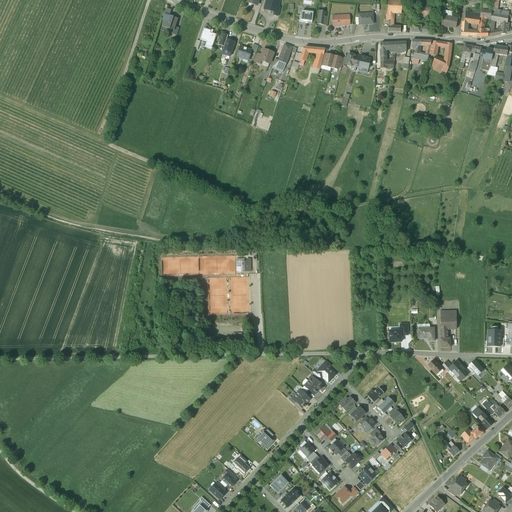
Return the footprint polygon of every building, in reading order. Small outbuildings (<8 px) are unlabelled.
[(266,0),(267,0),(264,10),(274,13),(276,13),(278,8),(280,1),(276,0),(266,0)] [(403,2),(388,1),(387,13),(393,13),(399,14),(401,14),(402,9),(403,2)] [(431,8),(420,7),(419,13),(419,17),(421,17),(430,18),(431,8)] [(490,19),(490,20),(492,21),(494,21),(500,22),(501,16),(502,12),(502,11),(497,10),(492,9),(491,11),(490,19)] [(488,11),(481,10),(480,14),(480,17),(485,18),(490,19),(491,11),(488,11)] [(300,16),(299,22),(312,24),(313,12),(306,11),(306,12),(302,12),(301,16),(300,16)] [(474,13),(465,12),(464,23),(466,23),(479,25),(479,21),(480,17),(480,14),(474,13)] [(393,13),(387,13),(387,21),(388,21),(388,27),(388,32),(400,33),(400,28),(393,27),(393,13)] [(372,14),(358,15),(359,18),(359,25),(373,24),(372,14)] [(447,15),(443,14),(441,27),(447,28),(447,27),(455,29),(457,19),(446,17),(447,15)] [(168,17),(165,16),(165,17),(164,20),(165,21),(163,28),(173,31),(174,27),(177,20),(168,17)] [(341,17),(335,17),(335,22),(333,22),(333,27),(342,26),(350,25),(349,16),(341,16),(341,17)] [(487,37),(487,33),(483,33),(484,22),(480,21),(478,37),(487,37)] [(467,25),(466,23),(464,23),(462,22),(460,36),(472,37),(472,32),(469,33),(466,33),(467,25)] [(507,24),(502,23),(501,31),(494,32),(494,36),(505,34),(505,33),(507,24)] [(211,31),(204,29),(200,40),(206,42),(205,47),(212,49),(216,35),(212,34),(210,34),(211,31)] [(223,35),(221,41),(219,45),(224,47),(227,37),(223,35)] [(224,47),(222,53),(224,53),(223,55),(230,57),(234,43),(230,42),(230,40),(227,39),(228,37),(227,37),(224,47)] [(425,41),(412,41),(410,50),(415,50),(414,54),(418,54),(420,45),(425,46),(425,45),(425,41)] [(432,42),(429,55),(436,56),(438,46),(446,47),(447,44),(432,42)] [(405,43),(395,43),(395,51),(395,52),(395,54),(406,54),(405,43)] [(389,44),(380,44),(381,62),(386,62),(385,51),(389,50),(389,44)] [(452,44),(447,44),(446,47),(444,61),(443,67),(448,69),(450,59),(452,44)] [(292,48),(285,45),(282,52),(289,55),(292,48)] [(508,48),(494,46),(493,51),(493,55),(497,55),(506,57),(507,53),(508,48)] [(251,51),(240,47),(237,57),(244,59),(245,58),(249,59),(251,53),(251,51)] [(319,49),(304,48),(300,61),(304,62),(307,53),(318,54),(319,49)] [(325,50),(319,49),(318,54),(314,68),(320,69),(321,66),(324,55),(325,50)] [(493,51),(486,49),(486,52),(480,51),(479,57),(482,57),(482,59),(491,61),(493,55),(493,51)] [(263,56),(259,55),(256,63),(261,65),(262,63),(269,65),(273,54),(268,52),(268,53),(264,52),(263,56)] [(289,55),(282,52),(278,62),(286,64),(289,55)] [(469,53),(462,52),(461,59),(465,60),(468,61),(468,60),(469,53)] [(425,56),(418,54),(414,54),(412,63),(426,66),(426,64),(426,62),(428,57),(425,56)] [(334,57),(327,55),(327,56),(324,67),(331,69),(334,57)] [(358,56),(352,55),(352,56),(348,55),(347,58),(348,58),(347,59),(346,66),(351,67),(356,68),(356,67),(358,57),(358,56)] [(341,59),(334,57),(331,69),(338,71),(338,68),(341,59)] [(362,57),(362,58),(358,57),(356,67),(360,68),(365,69),(368,70),(369,64),(370,60),(368,60),(366,59),(366,58),(362,57)] [(444,61),(435,57),(432,65),(442,69),(443,67),(444,61)] [(491,61),(482,59),(480,70),(488,72),(490,68),(490,67),(491,61)] [(278,62),(275,61),(273,67),(283,71),(286,64),(278,62)] [(497,69),(495,68),(490,67),(490,68),(488,72),(487,73),(486,75),(496,77),(497,72),(497,70),(497,69)] [(502,82),(504,73),(497,72),(496,77),(495,81),(502,82)] [(247,261),(241,262),(241,263),(243,263),(243,267),(241,267),(241,272),(251,272),(251,259),(247,259),(247,261)] [(448,317),(440,317),(441,329),(441,330),(447,330),(456,329),(456,317),(448,317)] [(433,328),(417,329),(418,339),(428,338),(428,342),(434,341),(433,328)] [(487,330),(487,347),(500,347),(500,339),(500,331),(487,330)] [(400,331),(389,331),(389,343),(401,342),(401,336),(400,331)] [(447,339),(440,339),(440,348),(450,348),(449,340),(447,340),(447,339)] [(435,363),(433,360),(427,366),(431,370),(436,375),(439,372),(437,369),(439,367),(435,363)] [(483,370),(474,361),(469,366),(469,367),(475,373),(477,375),(483,370)] [(452,367),(447,362),(442,366),(447,371),(449,369),(452,367)] [(462,368),(456,362),(452,367),(449,369),(455,375),(462,368)] [(316,372),(322,378),(328,383),(336,374),(328,367),(324,363),(316,372)] [(511,368),(508,364),(500,372),(509,381),(511,378),(511,368)] [(462,368),(455,375),(460,381),(467,374),(462,368)] [(455,375),(449,369),(447,371),(458,383),(460,381),(455,375)] [(316,372),(314,370),(312,373),(318,379),(320,380),(322,378),(316,372)] [(318,379),(312,373),(310,375),(311,376),(316,381),(318,379)] [(316,381),(311,376),(309,378),(309,380),(310,380),(308,382),(318,390),(319,389),(319,390),(321,390),(322,389),(321,387),(322,386),(316,381)] [(318,390),(308,382),(304,386),(314,395),(318,390)] [(379,388),(376,391),(375,390),(374,392),(369,397),(368,398),(373,403),(384,393),(379,388)] [(310,399),(299,390),(298,391),(298,393),(296,395),(306,404),(310,399)] [(498,395),(498,394),(494,398),(499,403),(501,401),(502,399),(498,395)] [(306,404),(296,395),(295,397),(294,397),(293,397),(291,398),(296,403),(302,408),(303,407),(303,408),(304,408),(305,406),(305,405),(306,404)] [(511,405),(511,401),(506,395),(502,399),(501,401),(508,409),(511,405)] [(296,403),(291,398),(290,397),(288,399),(294,405),(296,403)] [(345,397),(339,403),(341,406),(347,400),(345,397)] [(341,406),(346,411),(355,403),(350,397),(347,400),(341,406)] [(394,404),(388,397),(384,402),(378,407),(377,408),(384,414),(394,404)] [(492,407),(487,401),(483,405),(489,411),(492,407)] [(355,407),(348,414),(350,416),(351,415),(357,409),(355,407)] [(357,409),(351,415),(354,418),(355,417),(358,420),(365,413),(359,407),(357,409)] [(395,407),(389,413),(392,416),(397,411),(397,412),(398,410),(395,407)] [(496,411),(494,412),(499,418),(505,413),(499,407),(497,410),(496,411)] [(483,413),(479,409),(474,414),(478,418),(480,415),(483,413)] [(397,412),(397,411),(392,416),(390,417),(392,419),(393,419),(394,420),(394,421),(398,425),(404,419),(397,412)] [(365,417),(359,423),(361,426),(368,420),(365,417)] [(493,424),(487,418),(485,420),(482,423),(488,429),(493,424)] [(371,421),(369,419),(368,420),(361,426),(364,430),(365,429),(368,431),(374,425),(372,423),(371,422),(371,421)] [(410,422),(404,428),(408,431),(413,426),(410,422)] [(436,430),(440,434),(445,428),(441,425),(436,430)] [(323,427),(315,434),(322,441),(326,437),(330,434),(329,434),(323,427)] [(471,433),(470,433),(475,438),(474,438),(475,439),(483,433),(477,427),(471,433)] [(378,432),(375,428),(369,434),(372,437),(376,433),(376,434),(378,432)] [(265,432),(271,438),(274,436),(267,429),(265,432)] [(471,433),(468,429),(461,435),(468,443),(474,438),(475,438),(470,433),(471,433)] [(261,444),(267,449),(275,441),(271,438),(265,432),(263,430),(261,432),(262,434),(260,436),(259,435),(255,439),(259,442),(260,441),(262,443),(261,444)] [(332,432),(329,434),(330,434),(326,437),(331,442),(337,437),(332,432)] [(380,434),(377,434),(376,434),(376,433),(372,437),(370,439),(370,440),(370,441),(372,442),(373,442),(376,446),(383,439),(381,436),(380,434)] [(405,434),(402,436),(401,436),(399,438),(400,439),(397,441),(403,447),(407,444),(406,442),(409,439),(405,434)] [(511,442),(508,439),(499,452),(507,458),(511,451),(511,442)] [(337,441),(329,448),(332,450),(331,451),(333,453),(334,452),(336,455),(337,453),(343,448),(337,441)] [(314,451),(307,444),(300,450),(307,457),(313,452),(314,451)] [(396,444),(392,448),(396,452),(397,453),(401,449),(396,444)] [(454,445),(452,447),(448,444),(445,447),(448,451),(453,457),(459,451),(454,445)] [(390,445),(381,454),(384,457),(388,453),(390,456),(390,455),(393,453),(394,454),(396,452),(392,448),(390,445)] [(343,448),(337,453),(341,457),(347,452),(343,448)] [(494,456),(487,451),(484,455),(486,456),(480,464),(482,465),(488,470),(492,465),(493,466),(493,465),(498,459),(494,456)] [(313,452),(307,457),(305,458),(310,463),(317,456),(313,452)] [(341,457),(340,459),(344,463),(346,462),(351,456),(347,452),(341,457)] [(377,452),(372,457),(375,460),(380,455),(377,452)] [(351,456),(346,462),(352,468),(360,461),(354,454),(351,456)] [(247,461),(241,455),(238,458),(245,464),(247,461)] [(317,456),(310,463),(313,466),(313,465),(320,459),(317,456)] [(238,458),(238,457),(234,462),(236,464),(233,468),(236,470),(237,470),(243,475),(250,468),(245,464),(238,458)] [(320,459),(313,465),(320,473),(328,466),(320,458),(320,459)] [(383,468),(386,471),(391,466),(388,463),(383,468)] [(367,466),(363,470),(364,470),(362,472),(363,472),(359,476),(364,481),(366,484),(367,484),(371,480),(370,480),(371,479),(372,479),(376,476),(372,472),(373,472),(370,470),(367,466)] [(326,472),(319,478),(322,481),(323,480),(322,480),(328,475),(326,472)] [(228,473),(227,473),(222,480),(231,488),(236,481),(228,473)] [(333,476),(333,477),(329,474),(328,475),(322,480),(323,480),(325,483),(324,484),(327,487),(329,484),(332,487),(337,482),(335,479),(336,479),(333,476)] [(286,486),(278,477),(269,486),(273,489),(274,488),(275,489),(276,490),(276,491),(278,494),(286,486)] [(459,479),(457,477),(453,483),(463,490),(467,484),(464,483),(459,479)] [(225,488),(218,482),(216,484),(223,490),(225,488)] [(362,484),(360,482),(355,486),(360,491),(364,487),(364,486),(362,484)] [(463,490),(453,483),(449,488),(451,490),(451,489),(457,494),(459,495),(463,490)] [(223,490),(216,484),(215,484),(209,490),(213,494),(216,497),(220,500),(226,493),(223,490)] [(349,493),(344,488),(335,496),(339,500),(341,498),(344,501),(351,495),(349,493)] [(353,488),(349,493),(351,495),(353,497),(358,493),(353,488)] [(508,495),(503,489),(497,493),(500,496),(499,497),(505,503),(511,498),(508,495)] [(283,499),(281,501),(287,507),(293,503),(292,502),(293,501),(294,501),(299,497),(299,496),(293,490),(288,494),(283,499)] [(300,495),(299,496),(299,497),(294,501),(297,504),(303,498),(300,495)] [(198,504),(206,511),(207,510),(211,505),(202,497),(199,500),(200,500),(198,504)] [(380,505),(387,511),(390,511),(394,509),(383,497),(378,502),(380,505)] [(437,497),(429,505),(435,511),(439,508),(440,509),(445,505),(437,497)] [(498,506),(492,502),(490,500),(486,506),(494,511),(495,511),(499,507),(498,506)] [(309,507),(304,502),(297,508),(299,511),(304,511),(306,511),(309,507)]
